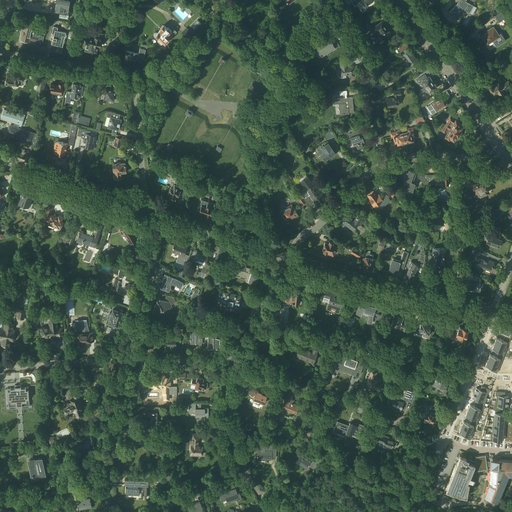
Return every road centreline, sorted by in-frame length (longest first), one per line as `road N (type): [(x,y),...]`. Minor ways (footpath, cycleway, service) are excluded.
road 1 (residential): [(441,442),(229,362)]
road 2 (tertiary): [(493,312),(439,306),(286,259)]
road 3 (secondary): [(505,157),(399,0)]
road 4 (residential): [(387,165),(363,63),(325,0)]
road 5 (residential): [(149,213),(130,75),(104,70)]
road 6 (residential): [(270,511),(233,449),(229,362)]
road 7 (residential): [(104,511),(120,361)]
road 8 (residential): [(120,361),(168,219)]
road 9 (tertiary): [(149,213),(11,164)]
road 10 (residential): [(286,259),(353,186),(387,165)]
road 11 (tertiary): [(286,259),(168,219)]
road 12 (residential): [(0,369),(120,361)]
